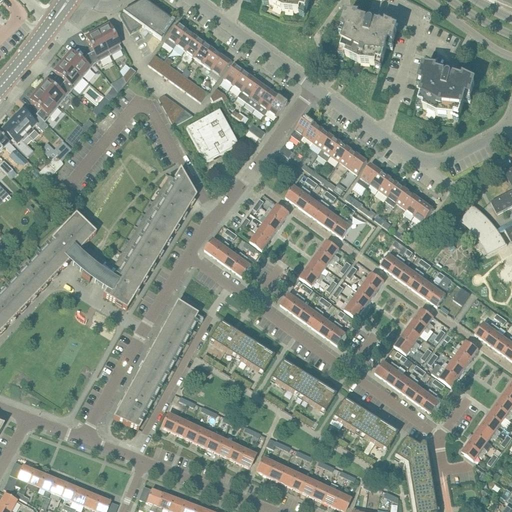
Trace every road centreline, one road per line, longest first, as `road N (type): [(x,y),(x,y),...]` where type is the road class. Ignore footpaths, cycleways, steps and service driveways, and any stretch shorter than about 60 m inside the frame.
road 1 (residential): [(511,123),(449,159),(423,161),(313,87)]
road 2 (residential): [(83,439),(187,255)]
road 3 (residential): [(187,255),(313,87)]
road 4 (residential): [(313,87),(191,0)]
road 5 (residential): [(144,461),(265,508)]
